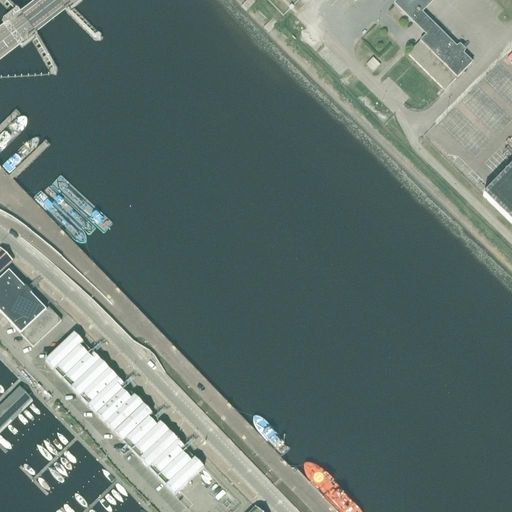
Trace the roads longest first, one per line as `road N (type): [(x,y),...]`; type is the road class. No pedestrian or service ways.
road 1 (unclassified): [(280,511),(0,233)]
road 2 (unclassified): [(511,239),(413,143),(413,119)]
road 3 (unclassified): [(511,34),(431,115),(413,119)]
